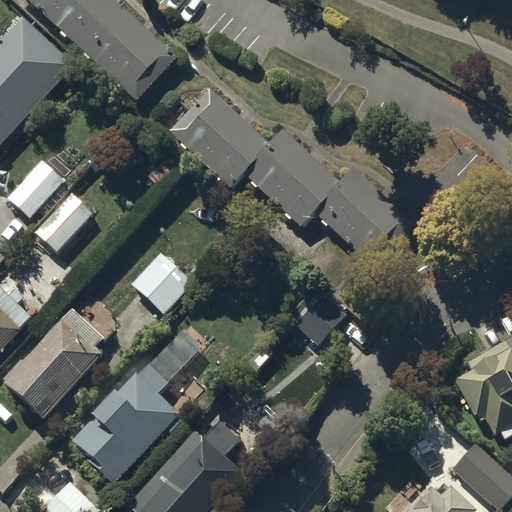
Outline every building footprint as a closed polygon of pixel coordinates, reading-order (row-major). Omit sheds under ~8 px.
[(30,0),(52,20),(70,0),(30,0)] [(80,47),(116,9),(106,0),(70,0),(52,20),(80,47)] [(109,74),(145,37),(116,9),(80,47),(109,74)] [(0,147),(72,71),(26,28),(2,53),(0,50),(0,147)] [(137,101),(173,64),(145,37),(109,74),(137,101)] [(203,165),(241,123),(212,96),(174,139),(203,165)] [(245,179),(271,150),(241,123),(203,165),(233,192),(245,179)] [(273,205),(312,163),(283,137),(271,150),(245,179),(273,205)] [(318,217),(342,191),(312,163),(273,205),(304,233),(318,217)] [(66,185),(45,166),(12,202),(33,221),(66,185)] [(386,204),(356,176),(342,191),(318,217),(348,245),(386,204)] [(95,219),(74,201),(40,240),(61,258),(95,219)] [(415,231),(386,204),(348,245),(378,272),(415,231)] [(196,288),(164,258),(135,290),(168,319),(196,288)] [(0,357),(33,323),(0,291),(0,357)] [(349,321),(320,294),(293,323),(322,350),(349,321)] [(106,342),(75,315),(8,390),(45,423),(102,359),(95,353),(106,342)] [(204,355),(185,337),(78,446),(96,464),(92,468),(113,489),(181,419),(160,399),(204,355)] [(511,344),(471,367),(476,375),(458,384),(477,420),(482,417),(485,422),(489,420),(498,436),(504,433),(508,440),(511,437),(511,433),(510,429),(511,427),(511,344)] [(240,445),(222,429),(208,446),(199,438),(134,511),(214,511),(244,478),(226,461),(240,445)] [(503,511),(511,501),(511,482),(474,452),(454,478),(496,511),(503,511)] [(98,511),(73,489),(51,511),(98,511)] [(420,511),(470,511),(454,496),(444,506),(434,497),(420,511)]
